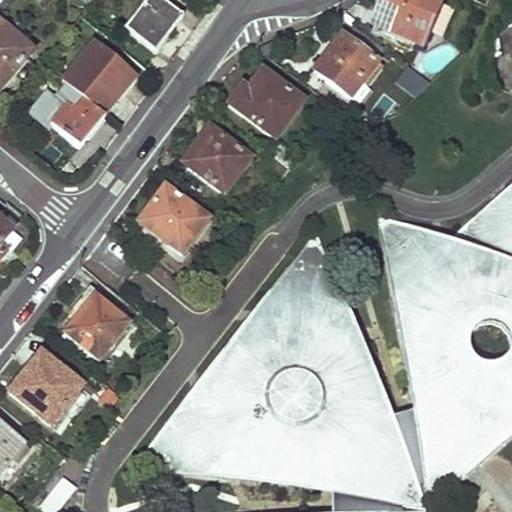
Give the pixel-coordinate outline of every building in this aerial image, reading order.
[(149,0),(126,30),(156,55),(185,18),(161,0),(149,0)] [(385,0),(374,23),(427,45),(434,29),(446,34),(456,7),(438,0),(385,0)] [(0,31),(0,92),(1,93),(31,57),(17,44),(23,36),(17,30),(9,39),(0,31)] [(511,91),(511,30),(508,34),(501,54),(507,89),(511,91)] [(340,37),(316,73),(352,98),(363,83),(367,86),(381,65),(340,37)] [(84,101),(104,117),(136,78),(95,44),(63,84),(84,101)] [(404,68),(394,86),(418,99),(428,82),(404,68)] [(243,88),(228,107),(276,140),(304,103),(262,74),(249,92),(243,88)] [(104,117),(84,101),(76,112),(70,106),(53,125),(82,149),(107,119),(104,117)] [(250,160),(207,130),(197,146),(201,148),(187,168),(227,195),(250,160)] [(280,144),(271,156),(291,171),(301,158),(280,144)] [(291,171),(271,156),(261,168),(282,183),(291,171)] [(334,507),(256,511),(443,511),(444,493),(442,489),(511,429),(511,177),(443,235),(371,210),(406,417),(390,421),(313,224),(127,458),(335,492),(334,507)] [(164,190),(138,225),(181,256),(206,223),(164,190)] [(259,207),(236,203),(226,216),(248,221),(259,207)] [(0,261),(4,257),(0,254),(15,237),(0,224),(0,261)] [(80,314),(64,335),(100,364),(129,326),(89,293),(75,310),(80,314)] [(41,354),(9,393),(53,426),(83,388),(41,354)] [(0,479),(27,447),(0,424),(0,479)] [(38,508),(42,511),(57,511),(75,491),(61,480),(38,508)]
